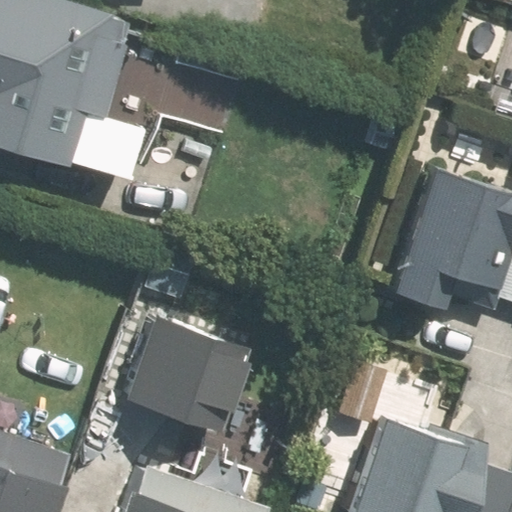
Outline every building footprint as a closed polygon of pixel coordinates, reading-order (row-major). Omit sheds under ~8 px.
[(75,0),(0,0),(0,154),(52,170),(69,116),(91,123),(124,15),(75,0)] [(336,144),(257,120),(226,223),(305,247),(336,144)] [(383,280),(511,316),(511,205),(412,178),(383,280)] [(221,314),(150,290),(109,411),(181,435),(221,314)] [(494,511),(511,451),(511,450),(370,411),(341,511),(494,511)] [(0,432),(0,511),(42,511),(62,453),(0,432)] [(134,457),(115,511),(262,511),(266,502),(134,457)]
